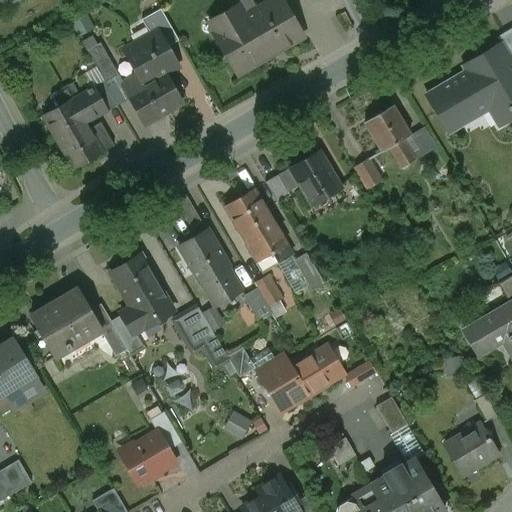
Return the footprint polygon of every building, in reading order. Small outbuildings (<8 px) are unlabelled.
[(280,0),(272,0),(247,15),(245,15),(266,53),(268,53),(296,37),(288,23),(292,20),(280,0)] [(266,53),(245,15),(247,15),(241,4),(217,18),(232,46),(229,47),(242,70),(270,56),(268,53),(266,53)] [(155,32),(123,51),(136,75),(121,84),(144,124),(181,103),(164,74),(177,66),(166,47),(177,40),(160,9),(147,17),(155,32)] [(511,58),(511,25),(496,35),(503,46),(501,47),(509,60),(511,58)] [(92,38),(81,44),(85,51),(96,45),(92,38)] [(85,51),(103,81),(104,83),(117,75),(99,43),(96,45),(85,51)] [(501,47),(423,94),(433,112),(442,106),(451,121),(488,98),(497,113),(511,104),(511,65),(509,60),(501,47)] [(104,83),(103,81),(82,93),(91,109),(96,117),(116,105),(104,83)] [(67,85),(50,94),(49,99),(55,109),(70,100),(74,97),(67,85)] [(74,97),(70,100),(80,116),(91,109),(82,93),(74,97)] [(80,116),(70,100),(55,109),(41,116),(72,169),(101,153),(88,129),(80,116)] [(391,108),(364,124),(380,153),(388,148),(400,141),(408,137),(391,108)] [(113,146),(99,123),(88,129),(101,153),(113,146)] [(400,141),(388,148),(399,168),(411,161),(400,141)] [(318,151),(289,168),(301,189),(311,206),(341,189),(318,151)] [(377,180),(365,159),(354,165),(366,186),(377,180)] [(289,168),(264,183),(277,203),(301,189),(289,168)] [(250,188),(221,206),(242,241),(271,224),(250,188)] [(271,224),(242,241),(259,269),(288,252),(271,224)] [(207,230),(178,247),(211,307),(240,290),(207,230)] [(324,284),(306,254),(294,261),(311,291),(324,284)] [(167,306),(140,256),(109,273),(128,307),(118,312),(131,335),(156,322),(152,314),(167,306)] [(511,275),(498,284),(509,303),(511,300),(511,275)] [(281,301),(266,276),(254,283),(256,288),(268,309),(281,301)] [(256,288),(243,296),(258,321),(271,314),(268,309),(256,288)] [(76,289),(29,316),(49,352),(64,344),(66,348),(98,329),(99,329),(88,310),(76,289)] [(511,300),(509,303),(462,330),(477,356),(502,342),(511,359),(511,300)] [(125,348),(99,303),(88,310),(99,329),(98,329),(113,355),(125,348)] [(191,304),(172,314),(170,314),(182,337),(203,326),(191,304)] [(12,339),(0,346),(0,401),(11,395),(5,386),(29,371),(33,376),(34,375),(12,339)] [(242,347),(226,356),(238,377),(254,368),(249,359),(242,347)] [(267,348),(249,359),(254,368),(255,367),(257,371),(275,361),(267,348)] [(326,348),(290,370),(306,395),(341,374),(326,348)] [(290,370),(282,357),(275,361),(257,371),(281,410),(306,395),(290,370)] [(484,395),(474,402),(485,422),(496,416),(484,395)] [(407,425),(390,397),(375,407),(391,434),(407,425)] [(181,443),(163,412),(149,420),(155,431),(167,451),(181,443)] [(234,412),(223,425),(239,437),(250,424),(234,412)] [(480,425),(443,447),(461,478),(498,456),(480,425)] [(155,431),(132,445),(135,449),(122,457),(123,459),(121,463),(124,468),(129,469),(138,484),(174,463),(167,451),(155,431)] [(327,451),(337,464),(353,451),(344,439),(327,451)] [(17,460),(0,470),(0,477),(10,495),(31,482),(17,460)] [(441,506),(413,460),(402,467),(400,464),(391,469),(415,511),(443,511),(440,507),(441,506)] [(415,511),(391,469),(381,475),(383,478),(371,484),(387,511),(415,511)] [(0,477),(0,500),(10,495),(0,477)] [(308,511),(293,484),(266,499),(272,511),(308,511)] [(387,511),(371,484),(356,493),(357,495),(341,504),(338,507),(336,510),(336,511),(387,511)] [(126,511),(112,488),(91,501),(97,511),(126,511)] [(272,511),(266,499),(241,511),(272,511)]
